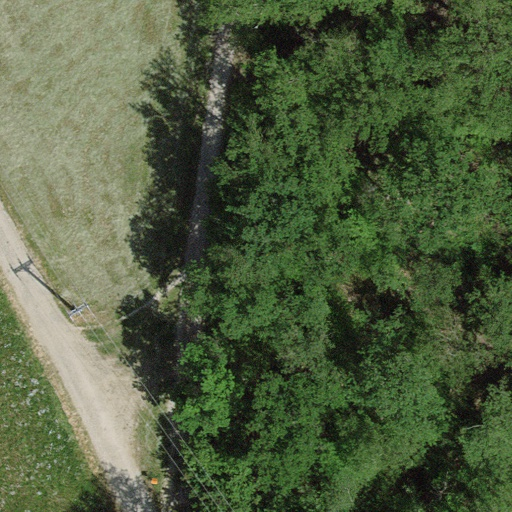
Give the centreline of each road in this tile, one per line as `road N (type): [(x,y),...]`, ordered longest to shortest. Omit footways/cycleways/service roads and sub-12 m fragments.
road 1 (track): [(228,0),(166,511)]
road 2 (track): [(0,222),(144,511)]
